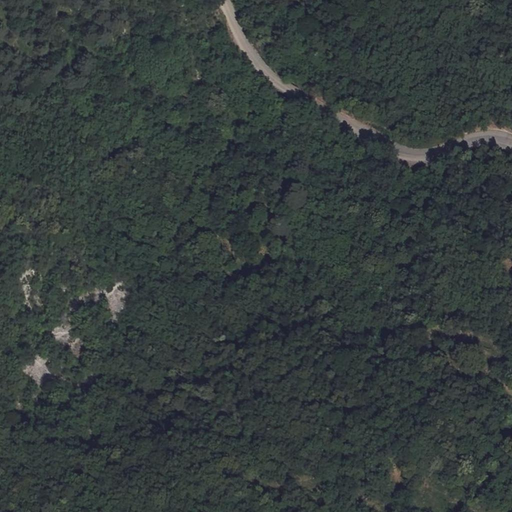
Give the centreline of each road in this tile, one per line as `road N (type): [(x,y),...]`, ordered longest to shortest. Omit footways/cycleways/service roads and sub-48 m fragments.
road 1 (tertiary): [(227,0),(256,60),(278,80),(397,148),(418,155),(475,142),(511,146)]
road 2 (track): [(256,60),(224,151),(318,257),(271,312)]
